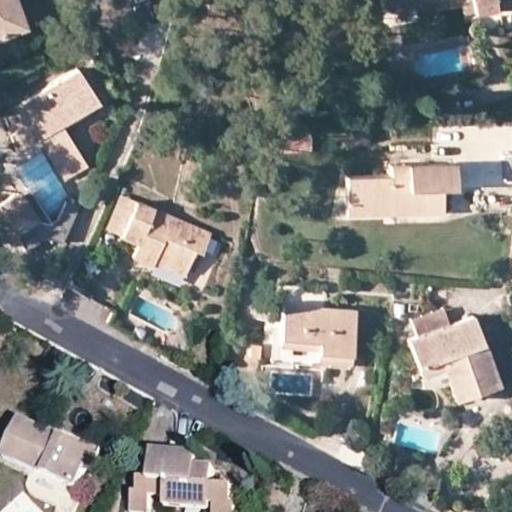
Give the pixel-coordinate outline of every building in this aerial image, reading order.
[(13,0),(0,0),(0,34),(23,27),(13,0)] [(382,0),(383,6),(415,1),(415,0),(470,0),(473,13),(510,6),(508,0),(382,0)] [(473,13),(470,0),(417,0),(415,1),(417,12),(461,5),(462,15),(473,13)] [(97,51),(89,34),(69,42),(79,59),(97,51)] [(65,176),(82,165),(56,126),(95,101),(73,67),(20,102),(42,135),(45,134),(49,141),(44,144),(65,176)] [(383,90),(372,91),(373,116),(384,115),(383,90)] [(14,106),(36,139),(40,137),(42,135),(20,102),(14,106)] [(311,152),(311,126),(279,127),(279,153),(311,152)] [(42,135),(40,137),(44,144),(49,141),(45,134),(42,135)] [(455,163),(390,164),(390,177),(345,176),(345,204),(391,203),(391,213),(442,212),(443,186),(454,185),(455,163)] [(17,193),(33,219),(47,224),(25,188),(17,193)] [(33,219),(17,193),(0,204),(0,223),(7,235),(12,232),(24,251),(41,240),(44,238),(47,238),(49,239),(51,240),(60,243),(76,207),(69,204),(63,201),(56,218),(54,221),(52,223),(47,224),(33,219)] [(105,227),(119,233),(133,201),(120,195),(105,227)] [(133,201),(119,233),(138,242),(134,250),(130,257),(149,265),(151,261),(155,252),(186,265),(193,250),(201,253),(209,235),(133,201)] [(345,214),(391,213),(391,203),(345,204),(345,214)] [(115,241),(134,250),(138,242),(119,233),(115,241)] [(182,275),(186,265),(155,252),(151,261),(182,275)] [(279,301),(276,340),(314,343),(313,351),(348,353),(351,307),(279,301)] [(410,322),(416,336),(448,324),(442,310),(410,322)] [(416,336),(406,339),(415,364),(437,356),(440,366),(451,398),(495,382),(470,315),(448,324),(416,336)] [(347,366),(348,353),(313,351),(314,343),(276,340),(270,340),(269,359),(347,366)] [(415,364),(419,373),(427,371),(440,366),(437,356),(415,364)] [(430,380),(427,371),(419,373),(422,383),(430,380)] [(95,473),(102,457),(21,421),(3,459),(77,492),(88,470),(95,473)] [(198,470),(198,455),(154,454),(152,481),(140,481),(140,495),(134,494),(133,511),(150,511),(152,500),(168,501),(168,511),(174,511),(213,511),(213,508),(216,508),(216,511),(238,511),(238,509),(235,508),(235,492),(215,490),(215,471),(198,470)]
